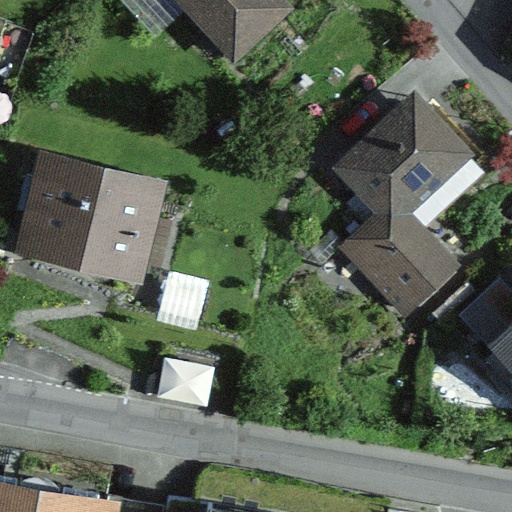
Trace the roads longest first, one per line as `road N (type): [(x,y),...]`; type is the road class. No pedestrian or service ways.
road 1 (residential): [(511,481),(0,395)]
road 2 (residential): [(511,99),(418,0)]
